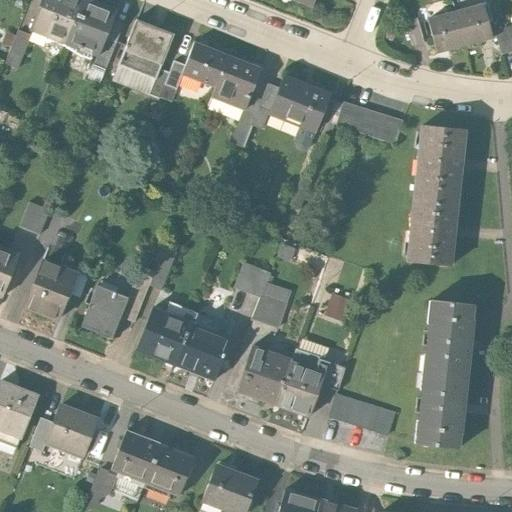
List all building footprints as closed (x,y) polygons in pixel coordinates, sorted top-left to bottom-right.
[(37,0),(27,25),(62,40),(77,0),(37,0)] [(92,0),(77,0),(62,40),(96,54),(103,36),(114,9),(92,0)] [(475,0),(453,6),(463,42),(490,35),(481,0),(475,0)] [(425,13),(434,50),(463,42),(453,6),(425,13)] [(416,17),(405,20),(412,44),(423,41),(416,17)] [(495,20),(498,28),(506,25),(503,17),(495,20)] [(171,34),(134,19),(116,66),(152,81),(158,66),(171,34)] [(494,29),(500,51),(511,47),(511,46),(506,25),(498,28),(494,29)] [(385,27),(382,37),(391,41),(395,31),(385,27)] [(29,33),(18,29),(4,63),(16,67),(29,33)] [(115,41),(103,36),(96,54),(92,63),(104,68),(115,41)] [(225,51),(193,38),(183,63),(180,71),(212,84),(225,51)] [(225,51),(212,84),(207,94),(242,108),(248,93),(259,64),(225,51)] [(173,86),(180,71),(183,63),(172,58),(168,70),(163,82),(173,86)] [(158,66),(152,81),(148,92),(158,96),(163,82),(168,70),(158,66)] [(278,86),(268,112),(299,124),(294,136),(293,141),(293,145),(296,148),(300,150),(304,149),(308,146),(309,142),(327,95),(282,77),(278,86)] [(261,128),(268,112),(278,86),(268,82),(261,98),(251,124),(261,128)] [(251,124),(261,98),(248,93),(242,108),(229,141),(242,146),(251,124)] [(401,119),(342,101),(334,125),(394,143),(401,119)] [(418,119),(412,186),(456,191),(459,164),(463,123),(418,119)] [(349,142),(342,140),(337,156),(344,158),(349,142)] [(300,175),(288,205),(299,209),(310,179),(300,175)] [(213,191),(202,186),(197,197),(208,201),(213,191)] [(456,191),(412,186),(405,256),(449,261),(452,231),(456,191)] [(28,201),(19,225),(39,233),(49,208),(28,201)] [(280,241),(275,255),(289,260),(294,245),(280,241)] [(0,244),(0,294),(2,295),(19,252),(0,244)] [(153,270),(147,284),(160,289),(175,250),(163,245),(153,270)] [(40,258),(22,305),(56,318),(67,288),(74,271),(40,258)] [(233,286),(259,296),(264,281),(268,271),(242,261),(233,286)] [(126,293),(118,315),(133,321),(147,284),(153,270),(138,264),(126,293)] [(74,271),(67,288),(79,293),(88,270),(76,265),(74,271)] [(126,293),(94,281),(78,324),(110,336),(118,315),(126,293)] [(259,296),(251,317),(277,326),(290,291),(264,281),(259,296)] [(162,307),(152,303),(133,347),(172,363),(190,319),(194,309),(166,298),(162,307)] [(473,303),(428,298),(421,367),(465,372),(473,303)] [(230,335),(190,319),(172,363),(212,379),(230,335)] [(252,341),(235,390),(272,402),(287,358),(289,354),(252,341)] [(322,370),(287,358),(272,402),(307,414),(318,382),(322,370)] [(326,358),(322,370),(318,382),(336,388),(345,365),(326,358)] [(465,372),(421,367),(413,444),(458,449),(462,409),(465,372)] [(37,394),(0,379),(0,443),(15,449),(37,394)] [(395,412),(336,393),(329,416),(387,435),(395,412)] [(95,415),(58,401),(50,422),(43,440),(81,454),(95,415)] [(43,440),(50,422),(40,418),(29,447),(39,451),(43,440)] [(162,442),(128,428),(112,468),(146,482),(162,442)] [(162,442),(146,482),(179,495),(195,455),(162,442)] [(242,511),(256,477),(215,461),(200,499),(234,511),(242,511)] [(116,475),(96,466),(85,493),(98,498),(109,493),(116,475)] [(315,511),(319,501),(285,491),(278,511),(315,511)] [(319,500),(319,501),(315,511),(354,511),(355,510),(319,500)]
